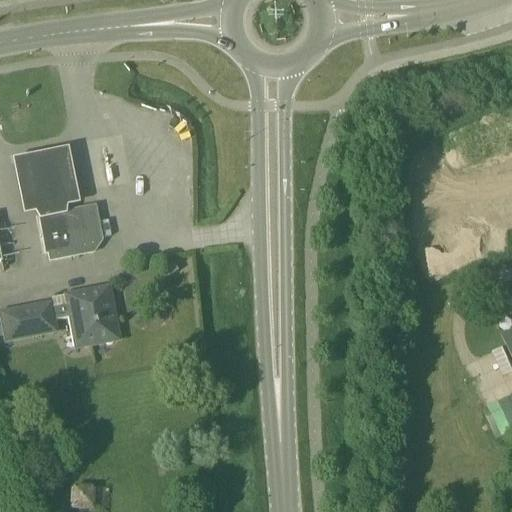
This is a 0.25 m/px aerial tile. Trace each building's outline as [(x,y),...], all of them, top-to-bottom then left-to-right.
[(22,165),(33,218),(87,207),(77,155),(22,165)] [(94,256),(103,243),(96,208),(40,219),(46,254),(47,254),(49,264),(94,256)] [(118,341),(109,289),(65,297),(67,305),(52,308),(52,305),(1,315),(6,342),(55,333),(53,322),(70,319),(76,349),(118,341)] [(511,357),(511,332),(509,333),(502,337),(507,347),(511,357)] [(511,397),(485,410),(498,438),(511,432),(511,397)] [(105,511),(106,488),(69,486),(68,510),(105,511)]
